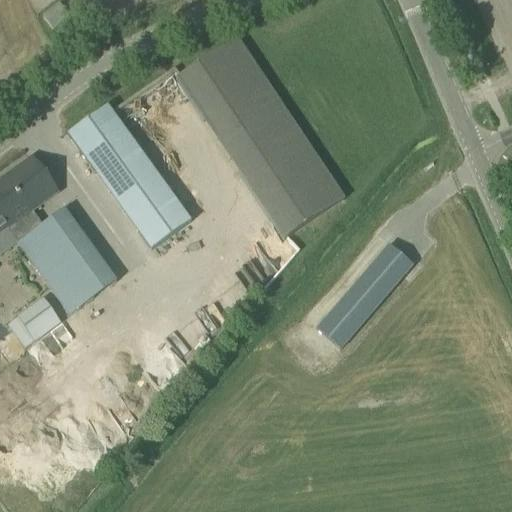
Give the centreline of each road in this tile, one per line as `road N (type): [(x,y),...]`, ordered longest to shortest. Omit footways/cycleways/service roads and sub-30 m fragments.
road 1 (unclassified): [(0,143),(120,57),(247,0)]
road 2 (unclassified): [(466,132),(408,0)]
